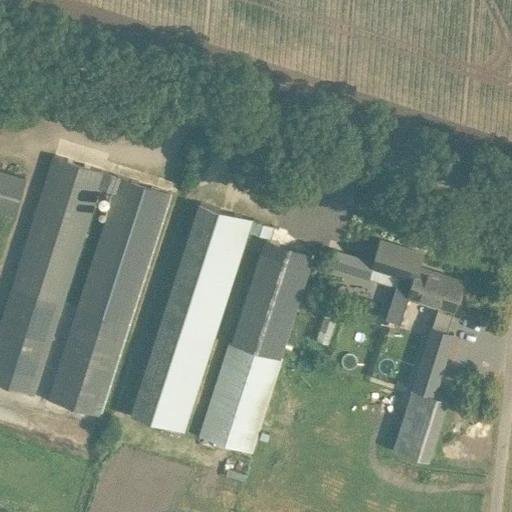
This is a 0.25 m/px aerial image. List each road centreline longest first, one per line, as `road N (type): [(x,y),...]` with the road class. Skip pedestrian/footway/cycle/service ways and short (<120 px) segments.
road 1 (unclassified): [(511,200),(0,34)]
road 2 (unclassified): [(496,511),(511,371)]
